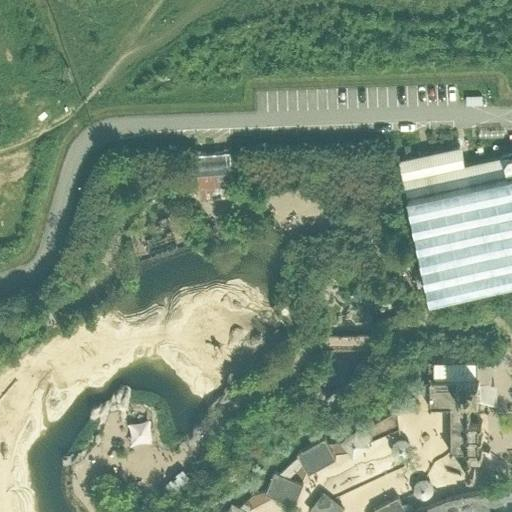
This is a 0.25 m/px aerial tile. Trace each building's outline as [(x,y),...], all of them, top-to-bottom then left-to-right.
[(399,158),(423,262),(415,264),(417,273),(419,282),(427,281),(431,299),(470,290),(470,289),(511,279),(511,151),(502,154),(502,155),(464,163),(460,144),(399,158)] [(233,182),(232,158),(197,159),(199,184),(233,182)] [(233,182),(199,184),(199,190),(199,197),(234,195),(233,189),(233,182)] [(480,423),(483,423),(483,420),(470,420),(470,412),(470,397),(480,397),(480,382),(480,377),(479,377),(479,364),(478,357),(433,357),(433,379),(430,379),(430,383),(430,405),(440,406),(450,406),(450,449),(465,449),(465,450),(483,450),(483,447),(480,447),(480,442),(480,437),(483,437),(483,435),(483,434),(480,434),(480,428),(480,423)] [(355,428),(343,436),(350,448),(364,441),(355,428)] [(400,434),(395,436),(392,439),(391,443),(391,447),(394,451),(398,454),(403,454),(407,452),(410,448),(411,443),(409,438),(406,435),(402,434),(400,434)] [(324,436),(298,450),(309,468),(334,452),(324,436)] [(182,468),(164,484),(173,493),(181,485),(190,476),(182,468)] [(274,470),(266,491),(294,502),(302,482),(274,470)] [(429,479),(426,478),(423,477),(420,478),(418,480),(416,482),(415,485),(414,488),(415,491),(417,494),(420,495),(423,496),(426,496),(429,495),(431,493),(433,490),(433,487),(433,484),(431,481),(429,479)] [(322,488),(306,506),(313,511),(340,511),(345,507),(334,498),(322,488)] [(398,495),(373,508),(375,511),(407,511),(400,498),(398,495)] [(231,500),(225,511),(251,511),(252,510),(241,504),(231,500)]
